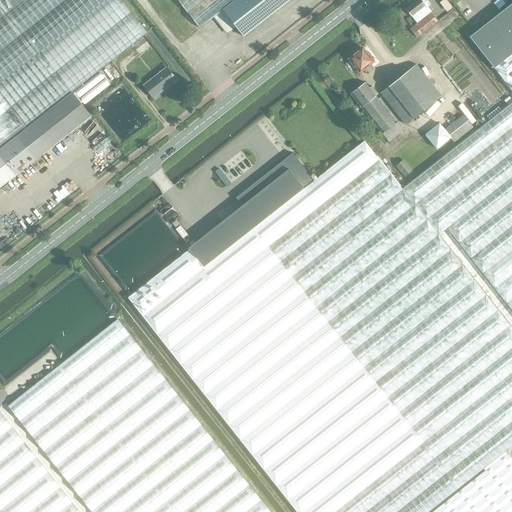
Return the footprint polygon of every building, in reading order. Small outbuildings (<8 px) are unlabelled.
[(0,0),(0,149),(72,92),(147,33),(121,0),(0,0)] [(177,0),(200,28),(214,18),(222,10),(235,0),(177,0)] [(235,0),(222,10),(244,37),(290,0),(235,0)] [(430,5),(426,0),(423,0),(421,2),(420,0),(419,0),(407,10),(417,23),(430,13),(427,8),(430,5)] [(511,3),(469,38),(494,69),(511,54),(511,3)] [(417,38),(424,33),(438,22),(431,14),(410,29),(417,38)] [(139,55),(151,46),(147,42),(135,50),(139,55)] [(373,70),(370,65),(373,63),(362,49),(349,59),(360,72),(363,70),(367,75),(373,70)] [(442,64),(456,81),(462,76),(464,78),(470,74),(466,69),(468,68),(455,53),(442,64)] [(511,54),(494,69),(511,91),(511,103),(411,183),(511,311),(511,54)] [(441,96),(435,88),(416,64),(380,93),(406,124),(441,96)] [(166,67),(144,85),(152,96),(176,79),(166,67)] [(373,86),(370,88),(366,82),(351,93),(388,142),(403,130),(376,95),(379,93),(373,86)] [(0,149),(0,188),(91,116),(72,92),(0,149)] [(462,109),(465,113),(445,127),(455,139),(479,122),(477,120),(482,117),(472,102),(462,109)] [(440,121),(425,133),(437,148),(452,137),(440,121)] [(511,328),(364,141),(314,181),(203,268),(189,250),(128,298),(296,511),(427,511),(511,445),(511,328)] [(203,268),(314,181),(292,153),(236,198),(242,205),(188,248),(189,250),(203,268)] [(413,170),(403,160),(395,167),(404,178),(413,170)] [(183,238),(188,235),(181,226),(176,229),(183,238)] [(171,228),(168,231),(177,243),(181,240),(171,228)] [(270,511),(118,319),(8,406),(92,511),(79,511),(0,412),(0,511),(270,511)] [(431,511),(511,511),(511,459),(507,453),(431,511)]
